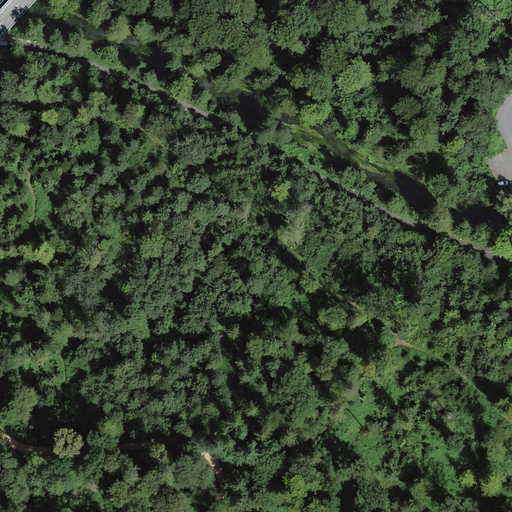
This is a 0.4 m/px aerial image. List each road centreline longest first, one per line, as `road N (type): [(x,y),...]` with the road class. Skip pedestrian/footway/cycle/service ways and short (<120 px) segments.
road 1 (unclassified): [(511,263),(426,231),(104,61),(0,37)]
road 2 (track): [(100,0),(399,141),(463,143),(511,127)]
road 3 (track): [(227,511),(228,475),(209,449),(34,445),(0,429)]
